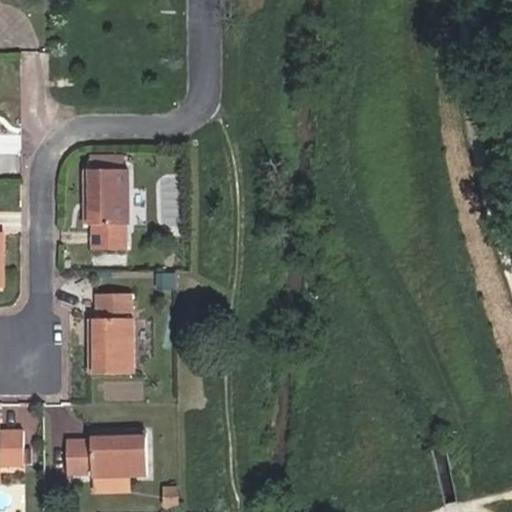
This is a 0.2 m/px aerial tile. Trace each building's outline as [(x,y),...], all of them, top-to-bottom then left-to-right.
[(129,222),(129,169),(85,169),(86,222),(92,222),(93,246),(126,246),(125,223),(129,222)] [(159,290),(172,290),(172,273),(159,273),(159,290)] [(130,317),(129,294),(97,295),(98,318),(90,319),(91,372),(133,372),(134,317),(130,317)] [(30,428),(27,462),(33,463),(38,408),(8,405),(6,426),(30,428)] [(0,430),(0,462),(25,463),(24,430),(0,430)] [(70,474),(95,473),(95,475),(133,474),(148,474),(147,435),(94,437),(94,439),(69,440),(70,474)] [(95,492),(134,491),(133,474),(95,475),(95,492)]
